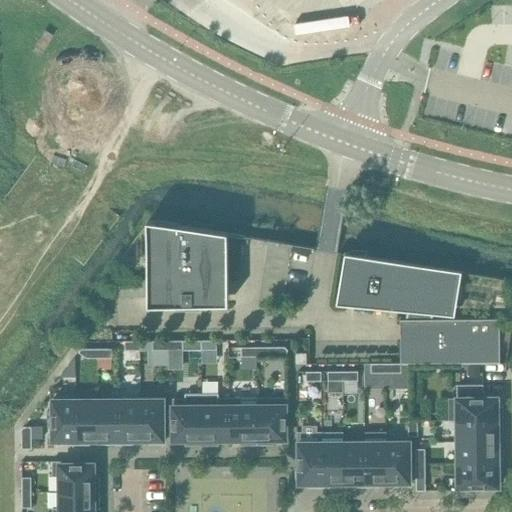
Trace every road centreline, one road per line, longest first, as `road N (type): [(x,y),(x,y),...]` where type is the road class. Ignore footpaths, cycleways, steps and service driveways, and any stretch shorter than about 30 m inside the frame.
road 1 (unclassified): [(346,145),(148,53),(69,0)]
road 2 (unclassified): [(346,145),(381,60),(437,0)]
road 3 (unclassified): [(511,190),(346,145)]
